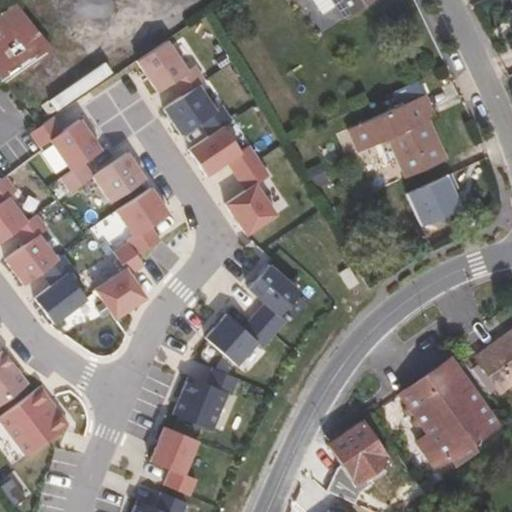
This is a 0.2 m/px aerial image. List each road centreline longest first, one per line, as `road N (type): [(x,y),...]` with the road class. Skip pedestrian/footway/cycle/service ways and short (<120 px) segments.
road 1 (secondary): [(267,511),(310,414),(345,359),(428,290),(511,259)]
road 2 (residential): [(121,112),(157,141),(214,240),(121,387)]
road 3 (residential): [(511,149),(453,0)]
road 4 (residential): [(121,387),(40,356),(0,301)]
road 5 (unknown): [(101,450),(218,511)]
road 6 (residential): [(121,387),(80,511)]
